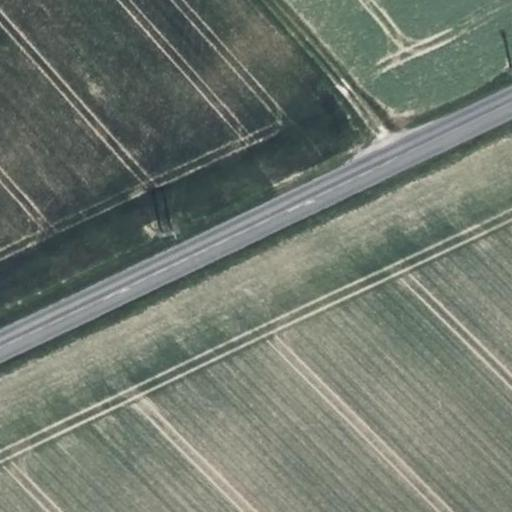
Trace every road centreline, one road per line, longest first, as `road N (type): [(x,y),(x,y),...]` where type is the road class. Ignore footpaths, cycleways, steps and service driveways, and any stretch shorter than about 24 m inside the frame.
road 1 (tertiary): [(0,346),(511,103)]
road 2 (track): [(408,151),(274,0)]
